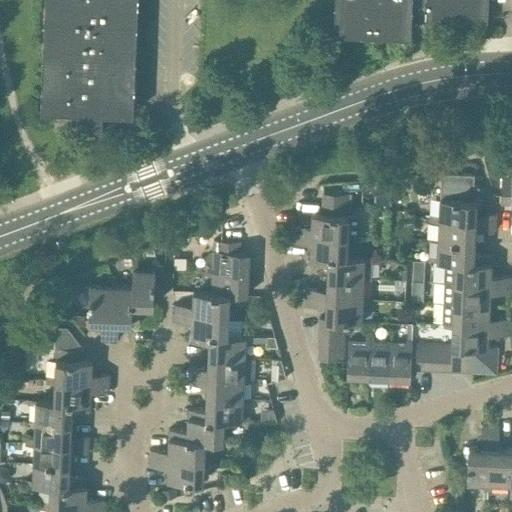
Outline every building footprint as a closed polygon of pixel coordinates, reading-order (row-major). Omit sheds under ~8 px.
[(44,0),(40,109),(70,110),(69,126),(101,127),(101,111),(132,113),(137,0),(334,0),(333,30),(411,34),(412,3),(426,3),(425,19),(487,22),(487,0),(44,0)] [(438,219),(496,221),(496,213),(475,212),(476,199),(473,199),(474,173),(441,172),(438,219)] [(511,177),(501,177),(500,202),(511,203),(511,213),(511,177)] [(323,193),(322,203),(348,203),(348,194),(323,193)] [(291,225),(290,233),(347,235),(361,236),(362,215),(348,214),(348,203),(322,203),(322,213),(312,212),(311,225),(291,224),(291,225)] [(438,219),(438,239),(474,241),(475,228),(495,229),(496,221),(438,219)] [(290,233),(290,241),(311,242),(310,254),(346,256),(346,255),(347,235),(290,233)] [(205,255),(205,263),(212,267),(212,271),(248,273),(249,251),(239,251),(239,240),(214,239),(213,250),(213,251),(205,255)] [(491,262),(491,254),(473,253),(474,241),(438,239),(437,261),(445,261),(455,262),(455,261),(491,262)] [(310,254),(310,263),(328,263),(327,276),(363,278),(364,256),(346,255),(346,256),(310,254)] [(445,261),(444,281),(511,284),(511,275),(490,275),(491,262),(455,261),(455,262),(445,261)] [(153,295),(164,295),(165,269),(132,268),(132,286),(130,322),(139,322),(140,304),(153,304),(153,295)] [(229,294),(247,294),(248,273),(212,271),(211,291),(211,292),(229,293),(229,294)] [(109,339),(111,276),(108,276),(108,285),(89,284),(88,320),(100,321),(100,339),(109,339)] [(109,339),(117,339),(118,321),(130,322),(132,286),(115,285),(116,276),(111,276),(109,339)] [(327,289),(306,288),(305,296),(362,299),(363,278),(327,276),(327,289)] [(444,281),(443,302),(489,304),(489,292),(510,293),(511,284),(444,281)] [(228,314),(229,294),(229,293),(211,292),(211,291),(193,291),(192,304),(174,303),(174,311),(228,314)] [(319,317),(318,328),(344,330),(345,319),(361,320),(362,299),(305,296),(305,304),(326,305),(325,317),(319,317)] [(442,323),(452,323),(509,326),(509,318),(488,317),(489,304),(443,302),(442,323)] [(227,335),(227,333),(228,314),(174,311),(173,320),(192,321),(191,333),(227,335)] [(390,341),(389,377),(410,378),(411,368),(420,369),(421,343),(412,342),(412,324),(407,323),(406,342),(390,341)] [(451,344),(451,345),(461,345),(472,346),(472,357),(471,371),(482,371),(483,365),(496,365),(497,350),(497,346),(487,346),(488,333),(508,334),(509,334),(509,326),(452,323),(451,344)] [(347,339),(346,375),(368,376),(370,327),(366,327),(365,340),(347,339)] [(370,327),(368,376),(389,377),(390,341),(373,341),(374,327),(370,327)] [(318,328),(318,339),(344,340),(344,330),(318,328)] [(191,333),(191,334),(191,342),(209,343),(208,355),(244,357),(245,341),(260,341),(260,336),(245,336),(245,334),(227,333),(227,335),(191,333)] [(108,383),(109,374),(91,373),(91,361),(82,360),(82,349),(68,349),(69,339),(59,338),(58,348),(56,348),(54,381),(108,383)] [(318,339),(318,349),(344,350),(344,340),(318,339)] [(420,369),(430,369),(431,343),(421,343),(420,369)] [(430,369),(440,370),(441,343),(431,343),(430,369)] [(451,344),(441,343),(440,370),(450,370),(451,345),(451,344)] [(450,370),(460,370),(461,345),(451,345),(450,370)] [(460,370),(471,371),(472,346),(461,345),(460,370)] [(318,349),(317,359),(343,360),(344,350),(318,349)] [(189,375),(243,378),(253,378),(254,357),(244,357),(208,355),(208,367),(190,367),(189,375)] [(242,398),(243,378),(189,375),(189,383),(207,384),(207,397),(242,398)] [(108,391),(108,383),(54,381),(53,401),(53,402),(89,403),(90,391),(108,391)] [(242,398),(207,397),(206,409),(188,408),(188,415),(224,418),(224,419),(241,420),(242,398)] [(89,412),(89,404),(89,403),(53,402),(53,401),(35,400),(35,422),(70,423),(71,411),(89,412)] [(169,428),(168,437),(204,438),(204,439),(223,440),(224,419),(224,418),(188,415),(187,429),(169,428)] [(0,418),(0,430),(10,431),(10,419),(0,418)] [(35,422),(34,443),(88,445),(88,437),(70,436),(70,423),(35,422)] [(490,425),(482,425),(481,445),(467,445),(466,481),(488,482),(490,425)] [(498,426),(490,425),(488,482),(509,483),(510,446),(497,446),(498,426)] [(203,459),(204,439),(204,438),(168,437),(168,449),(149,449),(149,457),(203,459)] [(34,443),(33,464),(69,466),(69,453),(87,453),(88,445),(34,443)] [(203,459),(149,457),(149,465),(167,466),(166,479),(202,481),(203,459)] [(86,487),(86,478),(68,477),(69,466),(33,464),(32,485),(49,486),(50,485),(86,487)] [(50,485),(49,486),(49,506),(103,508),(103,500),(85,499),(86,487),(50,485)]
